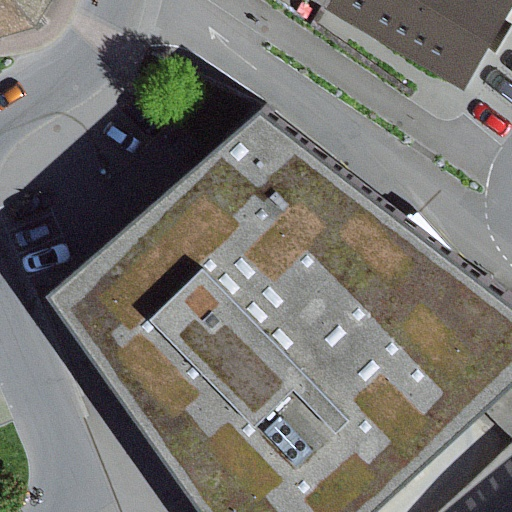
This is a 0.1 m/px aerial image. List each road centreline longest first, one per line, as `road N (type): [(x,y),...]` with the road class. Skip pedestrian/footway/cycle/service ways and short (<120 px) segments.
road 1 (unclassified): [(0,295),(68,462),(65,511)]
road 2 (unclassified): [(111,0),(98,31),(64,69),(0,106)]
